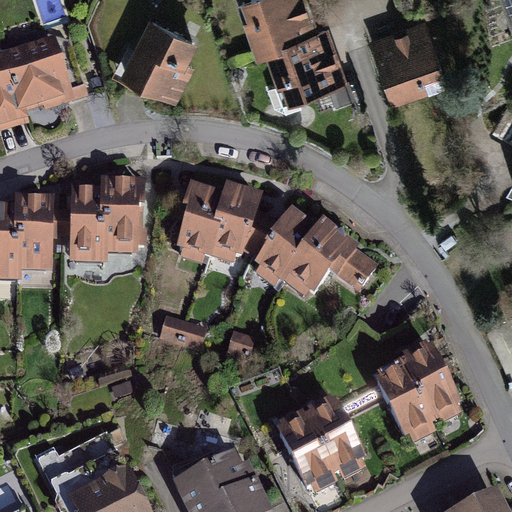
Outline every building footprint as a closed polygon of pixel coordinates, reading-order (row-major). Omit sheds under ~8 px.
[(268,50),(318,34),(306,0),(245,0),(241,1),(258,54),(268,50)] [(511,0),(503,0),(511,24),(511,0)] [(201,46),(151,19),(121,74),(171,102),(201,46)] [(430,21),(373,39),(394,102),(450,84),(430,21)] [(286,104),(348,83),(330,30),(318,34),(268,50),(286,104)] [(0,71),(15,118),(76,99),(57,40),(0,58),(0,71)] [(0,134),(18,128),(15,118),(0,71),(0,134)] [(146,214),(147,184),(106,184),(106,193),(105,261),(140,261),(141,214),(146,214)] [(208,263),(226,198),(190,188),(183,213),(189,215),(178,255),(208,263)] [(241,272),(261,199),(228,190),(226,198),(208,263),(241,272)] [(105,261),(106,193),(72,193),(71,270),(105,270),(105,261)] [(51,280),(52,202),(16,202),(16,212),(15,279),(51,280)] [(15,279),(16,212),(0,211),(0,288),(15,288),(15,279)] [(283,286),(321,232),(293,213),(250,277),(277,295),(283,286)] [(339,280),(360,250),(325,226),(321,232),(283,286),(309,304),(330,274),(339,280)] [(203,350),(210,325),(168,313),(160,338),(203,350)] [(435,430),(465,416),(433,349),(403,363),(406,370),(435,430)] [(438,437),(435,430),(406,370),(377,384),(409,451),(438,437)] [(339,481),(368,466),(338,407),(309,422),(339,481)] [(309,496),(339,481),(309,422),(279,437),(309,496)] [(146,511),(108,433),(41,466),(63,511),(146,511)] [(175,491),(185,511),(268,511),(242,458),(175,491)] [(509,511),(500,493),(461,511),(509,511)]
